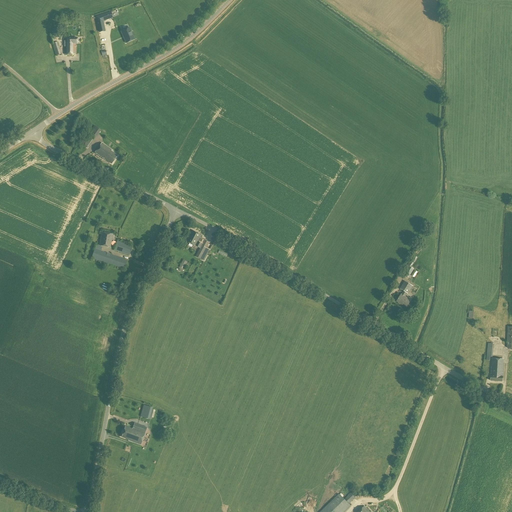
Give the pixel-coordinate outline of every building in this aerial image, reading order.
[(104,21),(113,18),(111,11),(95,17),(99,32),(105,31),(104,21)] [(136,39),(132,27),(124,30),(128,42),(136,39)] [(79,42),(79,39),(64,38),(64,54),(75,54),(75,44),(77,44),(77,42),(79,42)] [(56,56),(61,54),(57,42),(52,43),(56,56)] [(105,42),(81,42),(81,50),(105,50),(105,42)] [(88,148),(101,130),(94,125),(81,143),(88,148)] [(111,164),(117,156),(111,151),(112,150),(102,143),(95,153),(105,161),(105,160),(111,164)] [(204,241),(200,239),(201,235),(192,231),(187,242),(196,247),(198,242),(202,244),(201,246),(202,246),(199,251),(203,253),(206,248),(206,249),(209,243),(204,240),(204,241)] [(110,247),(112,235),(102,233),(100,245),(110,247)] [(129,255),(132,246),(117,241),(114,250),(129,255)] [(124,269),(127,260),(94,249),(91,258),(124,269)] [(413,255),(407,265),(409,266),(409,267),(411,265),(412,266),(417,257),(413,255)] [(409,278),(414,269),(409,267),(409,266),(404,275),(409,278)] [(408,294),(413,286),(405,281),(400,289),(404,291),(397,301),(401,304),(402,304),(406,307),(410,300),(405,296),(407,293),(408,294)] [(502,377),(503,359),(492,359),(491,376),(491,381),(502,381),(503,377),(502,377)] [(149,419),(152,408),(143,405),(140,417),(149,419)] [(141,445),(147,428),(134,423),(132,429),(126,426),(121,437),(129,439),(128,441),(141,445)] [(349,504),(355,498),(353,495),(354,494),(352,492),(344,499),(339,494),(320,511),(344,511),(351,506),(349,504)]
